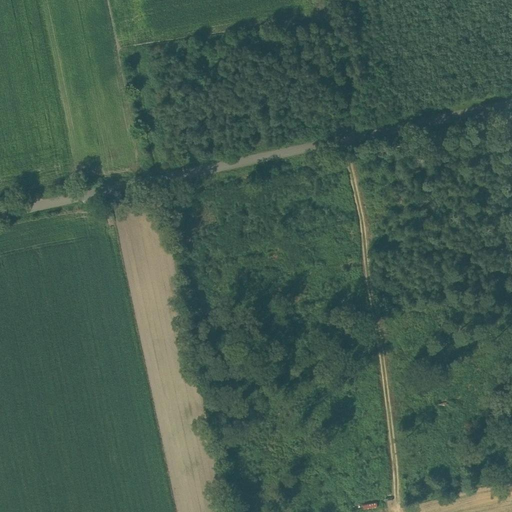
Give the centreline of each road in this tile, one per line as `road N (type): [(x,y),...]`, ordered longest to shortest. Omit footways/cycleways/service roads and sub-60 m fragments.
road 1 (unclassified): [(511,103),(0,214)]
road 2 (track): [(343,139),(395,441),(393,511)]
road 3 (track): [(160,179),(119,25)]
